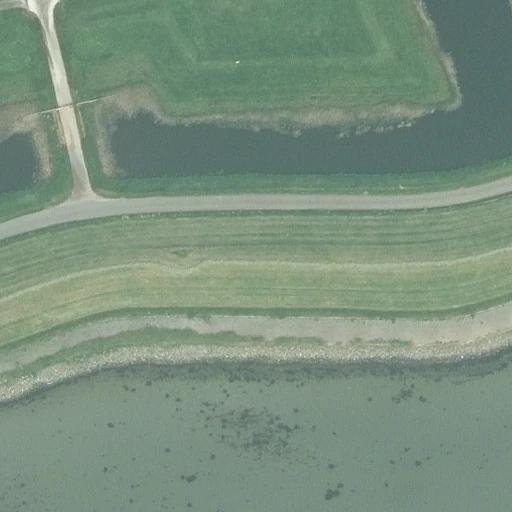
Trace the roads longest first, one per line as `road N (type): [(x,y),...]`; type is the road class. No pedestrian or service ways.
road 1 (unclassified): [(0,233),(83,205),(431,203),(511,180)]
road 2 (track): [(37,1),(83,205)]
